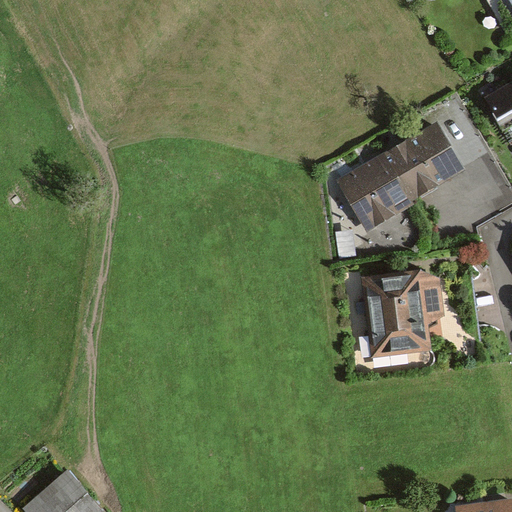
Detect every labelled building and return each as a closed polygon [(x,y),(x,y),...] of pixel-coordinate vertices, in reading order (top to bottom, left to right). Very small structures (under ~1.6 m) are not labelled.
[(511,84),(490,97),(511,136),(511,84)] [(437,125),(337,186),(367,236),(416,207),(414,205),(466,174),(437,125)] [(421,274),(363,281),(371,360),(432,353),(429,330),(445,319),(441,281),(421,274)] [(100,511),(101,511),(65,473),(23,511),(100,511)] [(510,511),(509,503),(461,509),(460,511),(510,511)]
